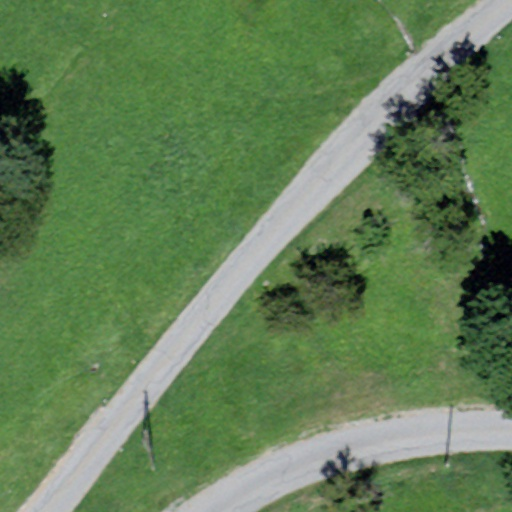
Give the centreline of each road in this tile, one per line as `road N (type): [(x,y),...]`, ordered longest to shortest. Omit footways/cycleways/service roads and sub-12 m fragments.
road 1 (residential): [(37,511),(186,328),(403,87),(507,0)]
road 2 (residential): [(511,432),(354,445),(280,469),(215,511)]
